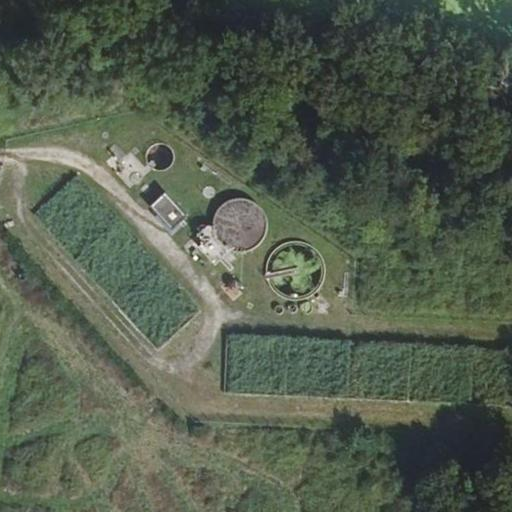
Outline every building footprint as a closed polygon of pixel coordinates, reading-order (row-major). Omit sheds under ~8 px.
[(171,159),(171,156),(171,153),(169,149),(167,147),(164,145),(161,144),(157,143),(154,144),(151,145),(148,147),(146,150),(144,153),(144,156),(144,160),(145,163),(147,166),(150,168),(153,170),(156,171),(159,171),(163,170),(166,168),(168,166),(170,163),(171,159)] [(185,217),(163,193),(148,207),(170,230),(185,217)] [(264,233),(265,228),(265,223),(264,218),(262,213),(259,208),(256,204),(251,201),(246,199),(241,198),(236,198),(231,199),(226,201),(221,204),(217,207),(214,212),(212,217),(211,222),(211,227),(212,232),(214,237),(217,242),(220,246),(225,249),(230,251),(235,252),(240,252),(245,251),(250,249),(255,246),(259,243),(262,238),(264,233)] [(224,253),(208,236),(197,247),(212,264),(224,253)] [(317,286),(320,281),(322,275),(322,269),(321,263),(319,257),(316,252),(311,248),(306,244),(300,242),(294,241),(288,241),(282,243),(277,246),(272,249),(268,254),(265,260),(264,265),(263,272),(264,278),(266,283),(270,289),(274,293),(279,296),(285,299),(291,300),(297,299),(303,298),(308,295),(313,291),(317,286)]
